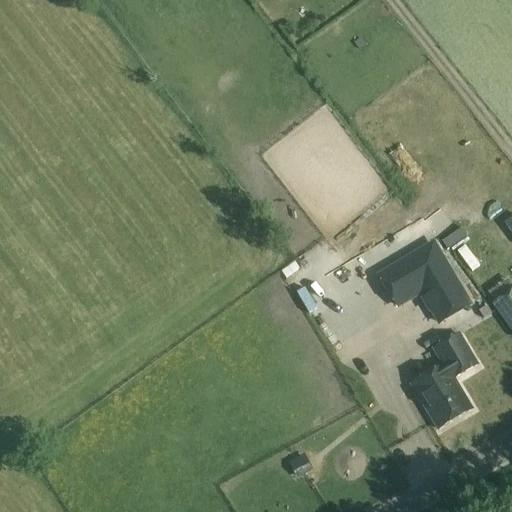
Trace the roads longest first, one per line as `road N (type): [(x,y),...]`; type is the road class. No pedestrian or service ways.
road 1 (unknown): [(511,143),(397,0)]
road 2 (tertiary): [(394,511),(511,448)]
